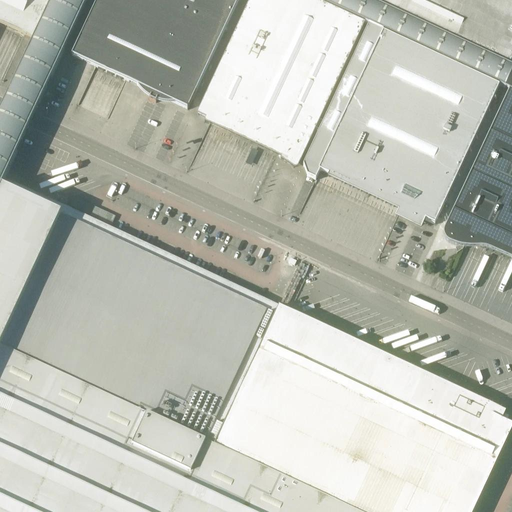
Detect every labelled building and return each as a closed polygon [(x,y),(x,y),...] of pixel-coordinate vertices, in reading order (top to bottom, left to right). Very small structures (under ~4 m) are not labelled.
[(0,0),(0,16),(37,34),(52,0),(0,0)] [(52,0),(37,34),(3,107),(0,112),(0,190),(5,180),(18,152),(22,142),(32,121),(88,0),(312,0),(365,24),(368,25),(374,28),(383,32),(383,33),(499,87),(499,86),(503,88),(504,89),(511,72),(511,67),(509,66),(368,0),(367,0),(52,0)] [(200,84),(238,0),(97,0),(75,48),(71,57),(72,57),(95,67),(136,86),(138,88),(140,91),(142,94),(145,96),(148,98),(150,99),(149,101),(156,104),(156,102),(160,103),(164,104),(168,104),(172,104),(175,104),(187,110),(187,111),(200,84)] [(300,163),(315,130),(365,24),(312,0),(250,0),(197,115),(205,119),(204,123),(209,125),(280,158),(280,159),(280,160),(281,161),(293,169),(295,169),(296,169),(297,169),(298,168),(300,163)] [(511,0),(368,0),(509,66),(511,59),(511,0)] [(434,225),(499,87),(383,33),(383,32),(374,28),(368,25),(303,167),(306,177),(315,181),(320,172),(328,176),(328,178),(399,211),(395,218),(397,219),(421,230),(425,221),(434,225)] [(511,72),(504,89),(509,91),(453,211),(445,228),(444,230),(443,232),(443,233),(443,234),(443,235),(443,236),(444,238),(445,239),(446,241),(447,242),(447,243),(448,243),(449,243),(454,245),(456,246),(458,247),(457,248),(455,248),(455,249),(456,248),(458,253),(456,253),(457,254),(461,251),(462,251),(463,250),(463,249),(463,248),(466,248),(469,241),(511,260),(511,72)] [(473,511),(511,429),(511,426),(501,421),(505,413),(279,307),(5,180),(0,190),(0,511),(473,511)]
